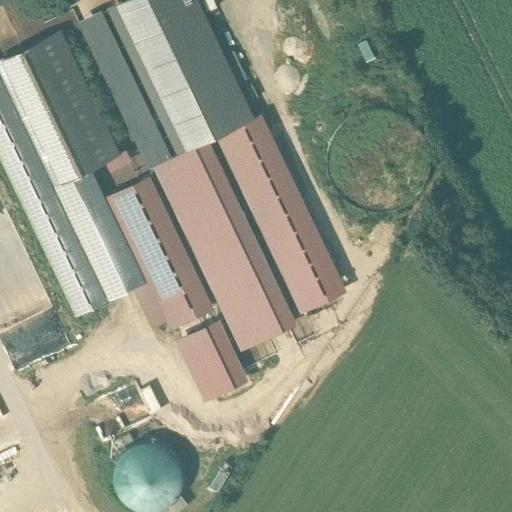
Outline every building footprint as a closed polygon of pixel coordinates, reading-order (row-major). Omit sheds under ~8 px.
[(74,0),(81,11),(99,0),(74,0)] [(195,0),(119,0),(109,5),(178,149),(250,115),(195,0)] [(171,153),(102,8),(78,20),(147,164),(171,153)] [(59,29),(4,56),(62,177),(80,168),(117,150),(59,29)] [(0,81),(0,147),(77,308),(102,296),(0,81)] [(96,203),(80,168),(62,177),(115,290),(133,282),(96,203)] [(154,326),(208,301),(149,178),(96,203),(133,282),(154,326)] [(124,511),(132,511),(150,501),(156,511),(168,511),(183,503),(172,487),(182,480),(150,430),(94,466),(124,511)]
